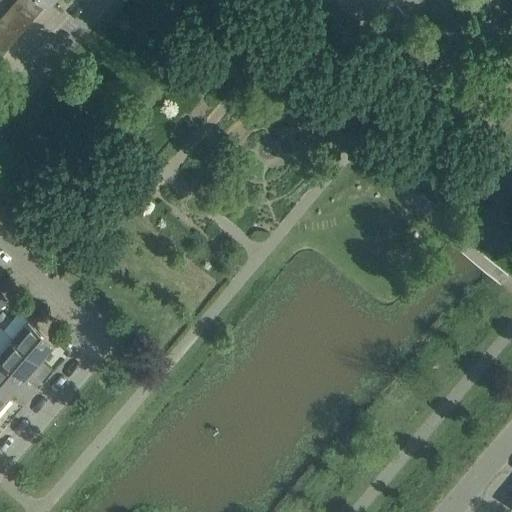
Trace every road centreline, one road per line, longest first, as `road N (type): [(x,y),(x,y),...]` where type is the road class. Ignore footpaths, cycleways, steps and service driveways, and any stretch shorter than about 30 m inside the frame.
road 1 (residential): [(0,463),(95,353),(101,333),(0,239)]
road 2 (residential): [(0,112),(95,0)]
